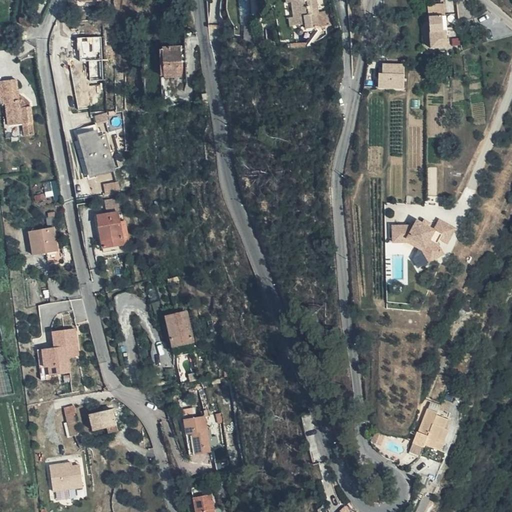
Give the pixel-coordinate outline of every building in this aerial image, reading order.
[(303,23),(301,0),(293,0),(295,15),(297,15),(298,23),(303,23)] [(301,0),(303,23),(314,22),(314,26),(340,23),(339,11),(327,12),(325,0),(301,0)] [(469,1),(471,17),(488,16),(485,0),(480,0),(479,0),(469,1)] [(457,10),(453,10),(453,13),(439,14),(442,45),(459,44),(457,28),(458,28),(457,10)] [(184,79),(183,49),(165,50),(166,79),(184,79)] [(435,72),(445,71),(444,61),(434,62),(435,72)] [(414,87),(413,63),(394,63),(393,66),(389,66),(390,87),(414,87)] [(117,107),(128,106),(127,66),(115,65),(117,107)] [(36,132),(32,104),(27,105),(27,101),(23,97),(20,97),(19,93),(17,76),(0,77),(0,80),(2,101),(7,100),(10,123),(25,121),(27,133),(36,132)] [(27,105),(32,104),(31,99),(23,92),(19,93),(20,97),(23,97),(27,101),(27,105)] [(100,112),(103,120),(112,117),(112,109),(100,112)] [(95,131),(104,129),(101,120),(93,122),(94,127),(95,131)] [(94,127),(93,122),(80,125),(82,131),(94,127)] [(107,128),(104,129),(95,131),(85,134),(94,172),(117,166),(107,128)] [(120,154),(123,164),(130,162),(127,149),(121,151),(121,154),(120,154)] [(107,182),(109,192),(121,190),(119,179),(107,182)] [(47,195),(61,194),(59,180),(45,181),(47,195)] [(131,209),(127,195),(111,199),(114,213),(127,210),(131,209)] [(129,220),(127,210),(114,213),(103,215),(110,241),(117,240),(133,237),(129,220)] [(54,224),(44,226),(49,250),(52,249),(63,247),(58,223),(61,222),(59,212),(52,214),(54,224)] [(133,237),(138,235),(134,219),(129,220),(133,237)] [(466,228),(450,220),(445,230),(440,227),(434,224),(427,221),(425,226),(403,227),(404,240),(418,239),(437,247),(441,253),(451,247),(449,243),(451,240),(458,244),(466,228)] [(49,250),(44,226),(34,228),(38,252),(49,250)] [(141,249),(138,235),(133,237),(136,250),(141,249)] [(136,250),(133,237),(117,240),(110,241),(113,254),(124,251),(124,253),(136,250)] [(455,253),(451,247),(441,253),(437,247),(418,239),(404,240),(404,243),(419,243),(434,249),(441,261),(455,253)] [(53,255),(64,253),(63,247),(52,249),(53,255)] [(194,308),(174,311),(179,341),(187,340),(188,346),(200,344),(194,308)] [(77,344),(74,327),(52,332),(55,348),(43,350),(49,377),(53,376),(72,372),(69,356),(67,346),(77,344)] [(187,340),(179,341),(180,348),(188,346),(187,340)] [(79,354),(77,344),(67,346),(69,356),(79,354)] [(53,376),(49,377),(43,350),(38,351),(44,382),(54,380),(53,376)] [(431,403),(420,434),(418,433),(414,444),(424,447),(426,448),(426,446),(442,452),(450,430),(448,430),(454,414),(440,409),(441,406),(431,403)] [(74,436),(84,433),(77,406),(66,408),(74,436)] [(186,416),(195,415),(194,406),(185,407),(186,416)] [(109,429),(118,426),(114,409),(92,415),(96,432),(109,429)] [(209,412),(202,414),(195,415),(186,416),(189,431),(195,430),(199,451),(211,448),(215,448),(209,412)] [(120,433),(118,426),(109,429),(111,435),(120,433)] [(195,430),(189,431),(193,452),(199,451),(195,430)] [(424,447),(414,444),(411,453),(421,456),(424,447)] [(75,463),(54,466),(57,491),(60,491),(61,497),(73,496),(72,489),(85,488),(83,467),(75,467),(75,463)] [(196,485),(202,511),(210,511),(213,511),(212,511),(223,511),(218,495),(217,495),(215,489),(211,490),(209,482),(196,485)]
